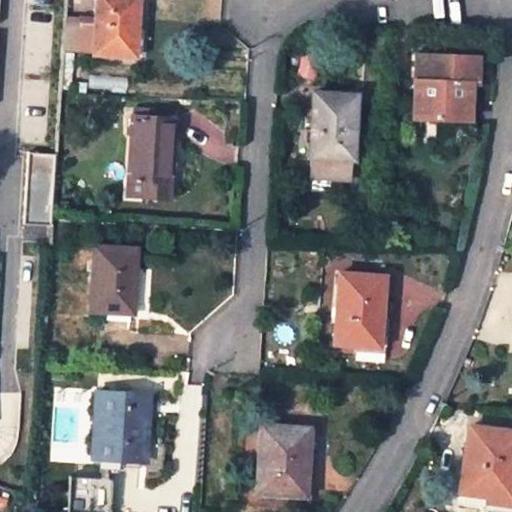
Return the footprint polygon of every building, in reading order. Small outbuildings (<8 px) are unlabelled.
[(135,1),(115,0),(96,0),(95,19),(93,51),(93,53),(131,56),(135,1)] [(93,51),(95,19),(72,17),(70,50),(93,51)] [(477,84),(478,59),(427,55),(425,80),(417,79),(415,115),(468,120),(470,84),(477,84)] [(354,90),(313,86),(308,149),(313,149),(311,171),(346,173),(347,151),(351,152),(354,90)] [(174,119),(132,117),(129,176),(123,176),(121,198),(141,199),(141,194),(169,195),(174,119)] [(56,155),(29,153),(24,223),(51,225),(56,155)] [(109,302),(132,303),(135,248),(94,246),(90,310),(108,311),(109,302)] [(378,342),(385,274),(340,271),(334,339),(378,342)] [(109,302),(108,311),(132,312),(132,303),(109,302)] [(148,394),(96,391),(93,458),(139,461),(142,412),(147,412),(148,394)] [(308,427),(260,424),(257,490),(299,492),(301,459),(306,460),(308,427)] [(511,492),(511,430),(469,424),(460,489),(511,496),(511,492)]
